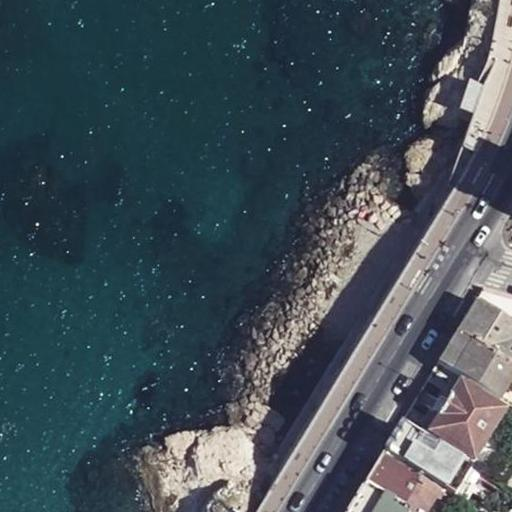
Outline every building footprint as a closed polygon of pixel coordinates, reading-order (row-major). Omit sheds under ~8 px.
[(480,295),(474,304),(511,328),(511,302),(507,301),(480,295)] [(511,328),(474,304),(456,334),(511,370),(511,328)] [(436,364),(511,411),(511,370),(456,334),(436,364)] [(417,431),(478,470),(509,419),(448,381),(417,431)] [(463,482),(468,473),(397,428),(379,458),(440,496),(445,499),(451,502),(463,482)] [(361,488),(400,511),(425,511),(432,502),(435,503),(440,496),(379,458),(361,488)] [(400,511),(361,488),(346,511),(400,511)] [(445,499),(440,496),(435,503),(441,507),(445,499)]
